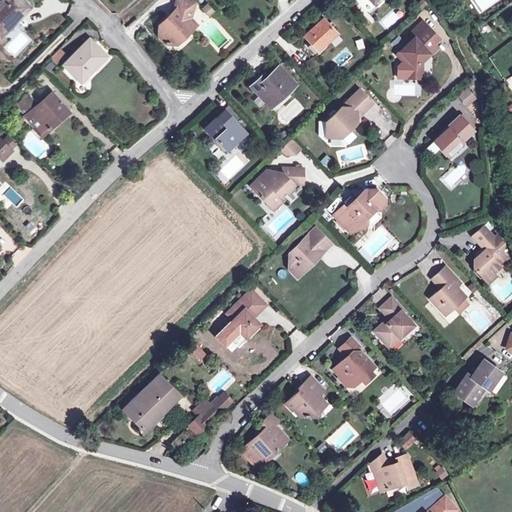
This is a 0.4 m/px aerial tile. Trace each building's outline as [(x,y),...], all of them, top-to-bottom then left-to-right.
[(0,34),(28,6),(21,0),(1,0),(0,1),(0,34)] [(187,21),(190,18),(194,3),(184,0),(177,0),(174,10),(173,16),(170,19),(168,17),(159,26),(158,35),(166,42),(165,44),(170,44),(170,43),(177,44),(194,28),(187,21)] [(374,0),(355,0),(367,14),(377,5),(373,1),(374,0)] [(420,8),(425,3),(421,0),(420,0),(416,4),(420,8)] [(206,5),(202,9),(208,16),(213,11),(206,5)] [(197,25),(190,18),(187,21),(194,28),(197,25)] [(317,50),(336,33),(322,18),(304,36),(317,50)] [(491,48),(491,49),(498,45),(485,21),(478,26),(480,39),(486,51),(491,48)] [(413,41),(398,56),(405,63),(400,67),(399,78),(424,79),(424,63),(423,62),(431,55),(432,56),(439,48),(438,47),(436,44),(441,39),(425,22),(409,37),(413,41)] [(503,28),(500,23),(494,25),(497,32),(503,28)] [(91,65),(94,68),(106,56),(89,39),(63,65),(77,79),(91,65)] [(51,58),(58,65),(67,55),(60,48),(51,58)] [(81,82),(94,68),(91,65),(77,79),(81,82)] [(262,81),(259,77),(250,86),(270,107),(294,84),(278,66),(267,77),(262,81)] [(476,97),(466,87),(458,96),(469,105),(476,97)] [(361,91),(328,122),(328,133),(332,138),(343,138),(358,124),(358,119),(374,104),(361,91)] [(28,95),(16,106),(41,134),(68,112),(52,92),(37,105),(28,95)] [(214,139),(215,137),(226,149),(244,132),(223,111),(205,128),(214,139)] [(457,149),(464,142),(464,141),(476,130),(462,115),(448,127),(450,128),(436,140),(450,155),(457,149)] [(294,138),(288,143),(295,150),(298,153),(304,147),(294,138)] [(0,157),(3,160),(12,151),(0,139),(0,157)] [(468,146),(464,142),(457,149),(460,152),(468,146)] [(295,150),(288,143),(284,148),(289,153),(292,153),(295,150)] [(432,143),(427,148),(434,155),(439,149),(432,143)] [(266,200),(271,205),(281,196),(284,199),(294,188),(295,183),(304,183),(305,168),(284,168),(284,173),(282,174),(279,173),(277,174),(275,174),(268,180),(263,175),(253,185),(261,194),(260,195),(265,201),(266,200)] [(270,169),(263,175),(268,180),(275,174),(270,169)] [(368,222),(368,216),(375,209),(381,209),(386,205),(386,198),(377,189),(365,189),(362,192),(365,195),(360,199),(358,197),(346,208),(344,205),(334,214),(351,232),(362,227),(368,222)] [(281,196),(271,205),(274,208),(284,199),(281,196)] [(491,269),(494,272),(501,265),(500,265),(507,257),(498,247),(504,241),(498,235),(495,237),(493,235),(485,225),(473,236),(482,246),(483,247),(481,249),(483,251),(477,256),(475,259),(474,268),(483,277),(491,269)] [(315,226),(309,232),(325,248),(331,243),(315,226)] [(325,248),(309,232),(289,251),(289,268),(305,268),(325,248)] [(444,314),(464,295),(456,286),(460,282),(445,266),(431,278),(440,287),(429,297),(444,314)] [(359,284),(370,278),(363,267),(352,273),(359,284)] [(305,268),(289,268),(297,276),(305,268)] [(491,269),(483,277),(490,284),(498,276),(494,272),(491,269)] [(251,288),(244,294),(257,307),(250,314),(253,315),(265,303),(251,288)] [(232,336),(239,329),(245,336),(259,322),(253,315),(250,314),(257,307),(244,294),(226,311),(233,318),(224,327),(232,336)] [(387,324),(385,322),(375,332),(384,341),(388,346),(399,336),(401,338),(414,324),(408,318),(402,311),(404,310),(392,297),(380,308),(389,318),(391,320),(387,324)] [(288,335),(294,344),(306,337),(300,328),(288,335)] [(239,329),(232,336),(239,342),(245,336),(239,329)] [(339,360),(330,369),(337,376),(336,377),(342,384),(349,385),(356,377),(358,379),(374,364),(361,350),(363,348),(351,335),(339,347),(347,356),(345,359),(339,360)] [(196,343),(184,353),(194,364),(206,354),(196,343)] [(484,387),(488,390),(500,372),(482,360),(470,377),(465,373),(457,386),(453,392),(471,405),(477,395),(484,387)] [(142,429),(178,394),(159,374),(122,409),(142,429)] [(318,406),(325,400),(324,399),(320,395),(324,391),(310,376),(299,387),(300,388),(286,403),(293,410),(294,409),(301,416),(307,416),(315,415),(321,409),(318,406)] [(361,384),(351,391),(355,396),(364,388),(361,384)] [(482,398),(488,390),(484,387),(477,395),(482,398)] [(328,403),(325,400),(318,406),(321,409),(328,403)] [(210,406),(199,417),(206,424),(217,413),(210,406)] [(268,417),(276,424),(282,418),(275,411),(268,417)] [(199,417),(189,426),(196,434),(206,424),(199,417)] [(258,427),(262,431),(249,445),(243,451),(257,465),(263,460),(265,458),(269,459),(279,449),(276,446),(287,436),(286,435),(268,417),(258,427)] [(178,451),(196,434),(189,426),(171,444),(178,451)] [(412,438),(401,442),(404,450),(415,446),(412,438)] [(404,482),(406,486),(407,488),(417,484),(407,454),(396,458),(397,462),(387,466),(384,457),(381,454),(368,459),(372,471),(379,491),(396,485),(404,482)] [(440,481),(448,477),(442,465),(435,469),(440,481)] [(441,511),(437,507),(433,501),(425,506),(421,499),(408,505),(411,511),(441,511)] [(453,511),(445,501),(437,507),(441,511),(453,511)]
